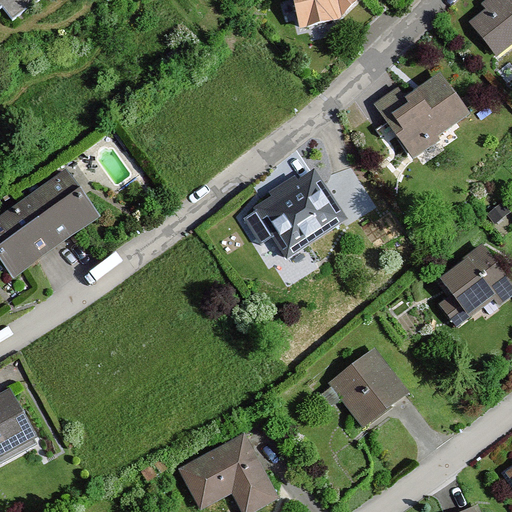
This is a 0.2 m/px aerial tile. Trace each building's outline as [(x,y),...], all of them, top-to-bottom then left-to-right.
[(0,0),(13,16),(32,0),(0,0)] [(289,0),(296,27),(336,21),(360,0),(289,0)] [(511,0),(487,0),(469,15),(502,57),(511,48),(511,0)] [(400,76),(373,97),(385,113),(373,123),(406,164),(471,112),(438,71),(412,92),(400,76)] [(61,162),(0,209),(0,259),(17,281),(102,214),(61,162)] [(311,167),(254,206),(288,254),(344,216),(311,167)] [(511,280),(483,244),(436,282),(470,325),(511,291),(511,280)] [(367,344),(328,377),(365,422),(405,389),(367,344)] [(9,388),(0,392),(0,454),(35,436),(9,388)] [(241,428),(178,464),(204,509),(229,495),(238,511),(251,511),(280,496),(241,428)] [(481,511),(477,501),(450,511),(481,511)]
